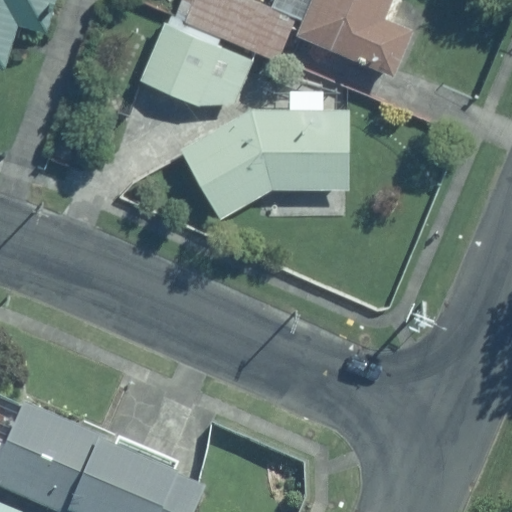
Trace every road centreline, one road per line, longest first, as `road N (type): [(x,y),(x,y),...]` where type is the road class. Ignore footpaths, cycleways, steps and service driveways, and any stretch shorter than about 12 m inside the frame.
road 1 (residential): [(0,238),(450,419)]
road 2 (residential): [(450,419),(511,273)]
